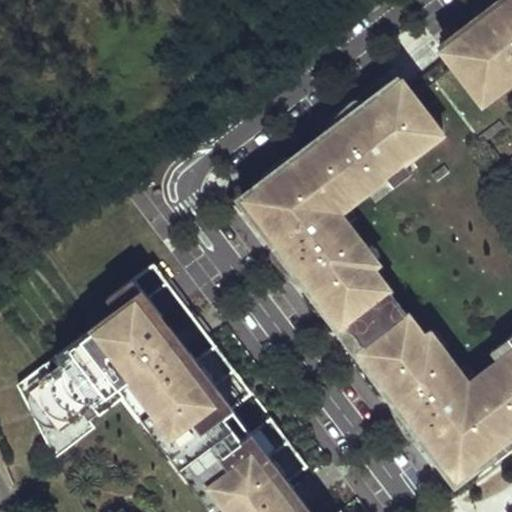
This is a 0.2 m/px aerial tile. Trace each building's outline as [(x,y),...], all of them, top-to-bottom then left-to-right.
[(489,98),(504,87),(499,79),(511,68),(511,0),(496,0),(444,39),(489,98)] [(511,68),(499,79),(504,87),(511,80),(511,68)] [(371,269),(358,253),(363,249),(337,214),(387,176),(394,185),(408,174),(401,165),(440,135),(397,79),(287,162),(284,158),(260,177),(263,181),(237,200),(337,331),(345,324),(363,348),(355,354),(455,485),(480,465),(483,469),(507,451),(505,447),(511,441),(511,336),(511,337),(511,339),(511,350),(503,358),(467,385),(441,350),(436,354),(423,338),(371,269)] [(380,196),(394,185),(387,176),(373,187),(380,196)] [(376,266),(363,249),(358,253),(371,269),(376,266)] [(301,511),(306,509),(175,338),(168,343),(154,325),(161,319),(147,301),(167,286),(152,266),(106,301),(116,313),(17,388),(54,461),(93,430),(88,423),(123,397),(118,389),(129,381),(229,511),(301,511)] [(423,338),(436,354),(441,350),(428,334),(423,338)] [(503,358),(511,350),(511,339),(511,337),(496,348),(503,358)]
